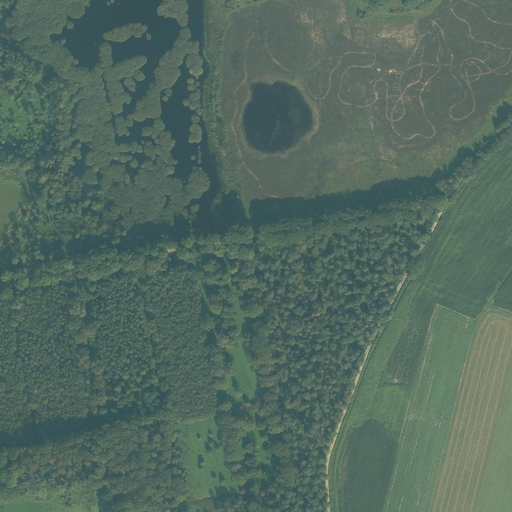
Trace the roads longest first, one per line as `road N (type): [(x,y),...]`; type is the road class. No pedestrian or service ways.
road 1 (track): [(441,204),(365,354),(327,459),(328,511)]
road 2 (track): [(199,245),(249,511)]
road 3 (track): [(199,245),(441,204)]
road 4 (track): [(0,280),(199,245)]
